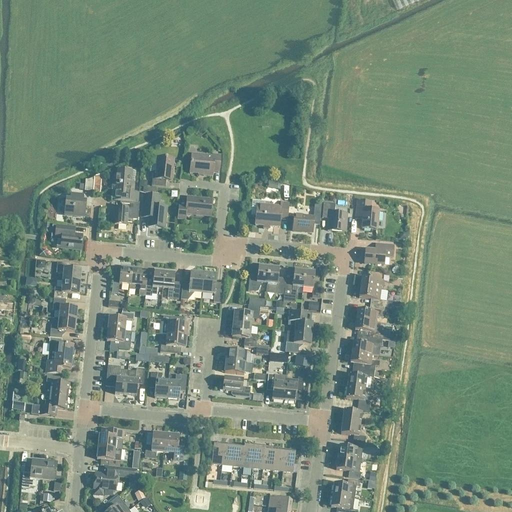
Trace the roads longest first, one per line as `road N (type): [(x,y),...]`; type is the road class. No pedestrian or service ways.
road 1 (residential): [(321,423),(345,254),(246,243),(224,255)]
road 2 (residential): [(97,248),(82,409)]
road 3 (residential): [(224,255),(97,248)]
road 4 (residential): [(202,415),(82,409)]
road 5 (residential): [(321,423),(202,415)]
